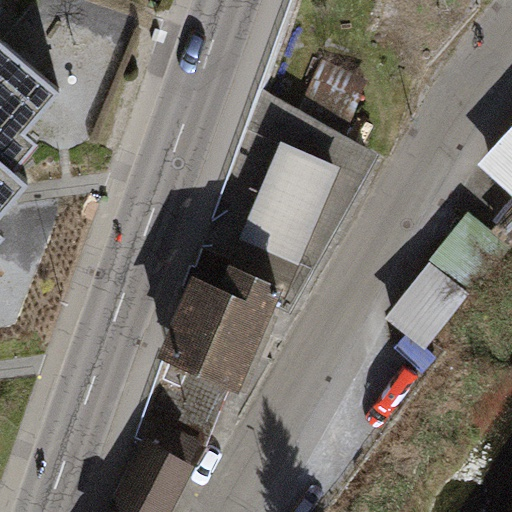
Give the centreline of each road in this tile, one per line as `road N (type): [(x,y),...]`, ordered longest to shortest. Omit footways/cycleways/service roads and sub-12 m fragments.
road 1 (residential): [(226,511),(511,33)]
road 2 (secondary): [(49,511),(232,0)]
